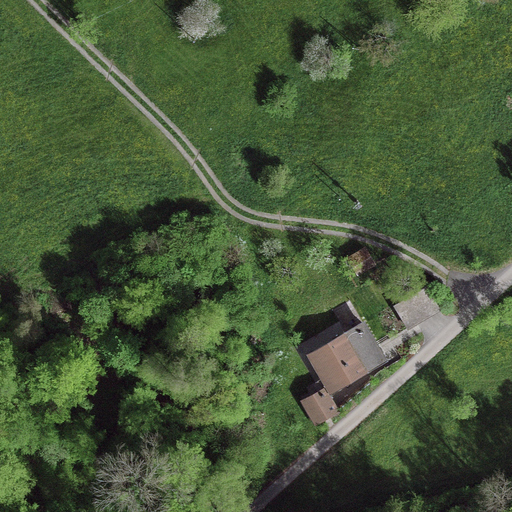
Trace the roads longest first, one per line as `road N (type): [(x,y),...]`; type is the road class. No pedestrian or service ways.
road 1 (track): [(493,292),(395,248),(236,218),(189,145),(33,0)]
road 2 (residential): [(269,487),(511,275)]
road 3 (track): [(386,511),(511,484)]
